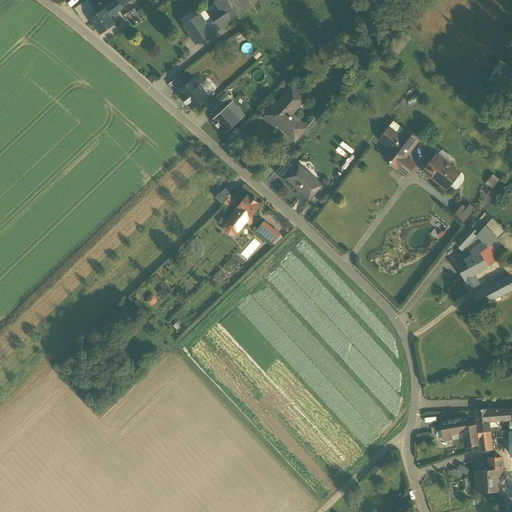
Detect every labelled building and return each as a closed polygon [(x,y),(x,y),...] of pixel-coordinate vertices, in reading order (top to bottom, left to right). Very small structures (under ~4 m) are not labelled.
[(237,0),(217,0),(226,13),(232,21),(246,12),(237,0)] [(247,0),(237,0),(246,12),(253,7),(247,0)] [(117,1),(108,8),(112,14),(122,7),(117,1)] [(109,16),(104,10),(92,19),(101,32),(114,24),(109,16)] [(193,11),(180,20),(184,24),(196,16),(193,11)] [(226,13),(216,20),(221,28),(232,21),(226,13)] [(137,14),(128,20),(131,24),(139,19),(137,14)] [(184,24),(183,25),(196,44),(213,33),(208,26),(200,14),(196,16),(184,24)] [(216,20),(208,26),(213,33),(221,28),(216,20)] [(185,86),(178,77),(168,84),(176,94),(179,91),(185,86)] [(208,96),(194,79),(185,86),(179,91),(183,97),(182,98),(187,104),(188,103),(192,109),(208,96)] [(293,88),(278,104),(277,103),(263,118),(275,129),(279,125),(295,140),(302,132),(305,129),(290,115),(305,99),(293,88)] [(229,98),(224,93),(212,105),(217,110),(229,98)] [(232,102),(213,120),(225,133),(245,115),(232,102)] [(316,117),(305,129),(302,132),(307,137),(321,122),(316,117)] [(405,130),(393,121),(389,127),(401,136),(405,130)] [(405,130),(401,136),(389,127),(379,140),(391,149),(384,158),(396,168),(403,159),(418,140),(405,130)] [(437,155),(423,172),(447,190),(450,186),(460,173),(460,172),(437,155)] [(286,159),(275,172),(294,190),(296,188),(286,179),(283,176),(287,172),(290,174),(296,168),(286,159)] [(414,167),(403,159),(396,168),(406,176),(414,167)] [(290,174),(286,179),(296,188),(309,200),(322,185),(299,164),(296,168),(290,174)] [(462,176),(460,173),(450,186),(454,189),(457,189),(462,183),(463,179),(462,176)] [(491,173),(485,182),(492,187),(498,178),(491,173)] [(225,189),(215,199),(222,206),(232,196),(225,189)] [(511,196),(503,204),(508,209),(511,205),(511,196)] [(248,197),(227,223),(238,232),(259,206),(248,197)] [(493,199),(488,206),(491,209),(497,202),(493,199)] [(464,207),(460,203),(453,212),(463,221),(474,208),(468,203),(464,207)] [(274,231),(264,223),(257,232),(267,240),(274,231)] [(483,230),(476,223),(471,228),(478,235),(483,230)] [(471,228),(457,244),(462,249),(476,233),(478,235),(471,228)] [(484,228),(483,230),(478,235),(482,239),(489,231),(484,228)] [(496,238),(489,231),(482,239),(484,240),(489,245),(496,238)] [(484,240),(471,250),(474,255),(479,252),(480,253),(486,248),(489,245),(484,240)] [(489,251),(486,248),(480,253),(486,266),(495,260),(489,251)] [(474,255),(465,260),(472,273),(486,266),(480,253),(479,252),(474,255)] [(478,284),(473,275),(472,273),(465,260),(457,264),(466,282),(470,289),(478,284)] [(507,278),(474,295),(480,306),(511,289),(511,287),(511,285),(507,278)] [(151,305),(156,298),(150,294),(145,300),(151,305)] [(487,409),(475,410),(475,425),(476,433),(490,431),(490,427),(489,422),(487,409)] [(510,409),(487,409),(489,422),(510,420),(510,409)] [(469,425),(468,417),(461,419),(463,430),(465,446),(478,444),(476,433),(475,425),(469,425)] [(461,419),(442,422),(444,434),(450,433),(463,430),(461,419)] [(490,431),(476,433),(478,444),(479,451),(492,450),(490,431)] [(450,433),(444,434),(444,436),(446,445),(452,443),(450,433)] [(494,457),(488,457),(489,470),(489,478),(498,478),(503,477),(502,458),(494,457)] [(457,464),(455,469),(450,467),(448,474),(462,478),(466,466),(457,464)] [(489,470),(475,470),(477,492),(499,491),(498,478),(489,478),(489,470)]
